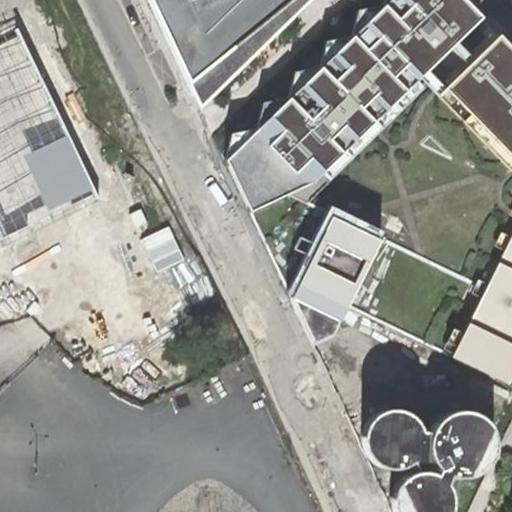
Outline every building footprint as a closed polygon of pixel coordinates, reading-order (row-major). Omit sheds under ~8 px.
[(0,0),(0,231),(82,201),(17,28),(38,20),(30,0),(0,0)] [(147,0),(200,109),(310,0),(147,0)] [(380,239),(348,308),(448,356),(507,384),(511,374),(511,51),(497,36),(474,58),(457,40),(479,18),(461,0),(388,0),(385,4),(353,35),(321,66),(289,98),(256,129),(224,161),(249,212),(289,298),(330,214),(380,239)] [(358,9),(353,35),(385,4),(358,9)] [(326,40),(321,66),(353,35),(326,40)] [(294,72),(289,98),(321,66),(294,72)] [(262,103),(256,129),(289,98),(262,103)] [(230,135),(224,161),(256,129),(230,135)] [(409,410),(399,407),(388,407),(378,410),(370,416),(364,425),(361,435),(362,446),(366,455),(373,463),(382,468),(393,470),(403,469),(412,464),(420,456),(424,447),(425,436),(423,426),(417,417),(409,410)] [(479,412),(469,409),(459,409),(449,412),(440,418),(434,427),(432,437),(432,448),(436,457),(443,465),(453,470),(463,472),(473,471),(483,466),(490,458),(495,449),(496,438),(493,428),(488,419),(479,412)] [(441,471),(432,467),(421,467),(411,470),(402,476),(396,485),(394,495),(394,506),(396,511),(454,511),(457,507),(458,496),(455,486),(450,477),(441,471)]
